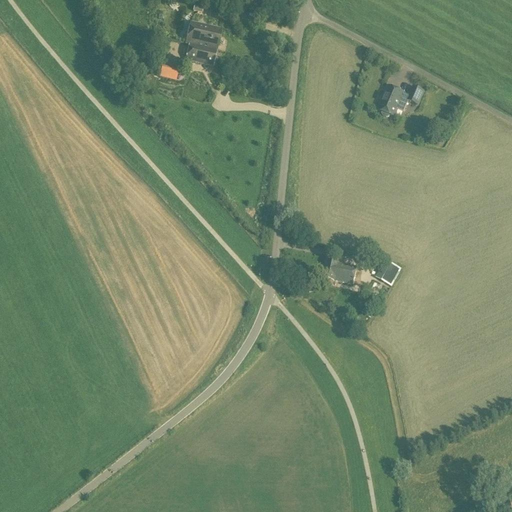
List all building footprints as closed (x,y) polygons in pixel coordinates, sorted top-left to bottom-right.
[(193,13),(201,14),(203,6),(194,4),(193,13)] [(213,67),(221,30),(191,23),(186,44),(190,45),(186,61),(213,67)] [(173,70),(162,67),(159,78),(175,82),(178,73),(173,72),(173,70)] [(417,72),(413,80),(419,83),(423,75),(417,72)] [(409,97),(403,94),(404,94),(388,87),(378,110),(383,112),(381,115),(383,117),(387,119),(389,118),(390,116),(394,117),(397,109),(403,112),(408,101),(417,105),(423,93),(413,88),(409,97)] [(353,285),(357,269),(337,265),(338,263),(328,261),(324,281),(334,282),(334,281),(353,285)] [(390,265),(381,281),(391,287),(400,271),(390,265)] [(369,307),(364,315),(370,319),(375,310),(369,307)]
